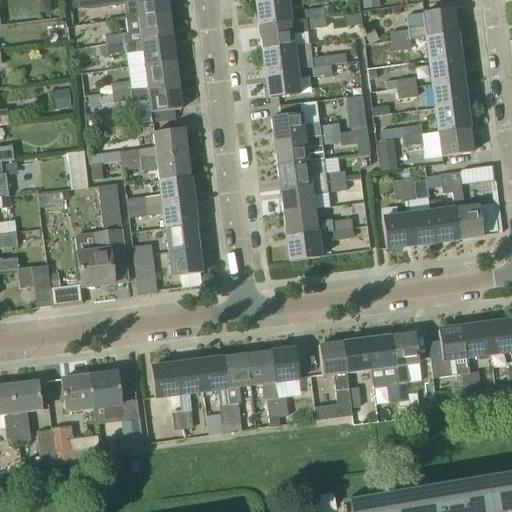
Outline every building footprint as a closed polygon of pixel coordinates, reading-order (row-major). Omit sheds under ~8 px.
[(168,13),(166,0),(87,0),(88,0),(89,9),(118,6),(123,5),(125,19),(168,13)] [(258,27),(288,23),(285,0),(278,0),(255,3),(258,27)] [(303,12),(305,21),(324,19),(333,18),(331,6),(321,7),(322,10),(303,12)] [(391,41),(410,39),(425,37),(455,33),(452,9),(422,13),(424,26),(408,28),(409,30),(389,33),(391,41)] [(103,37),(104,46),(105,46),(171,37),(168,13),(125,19),(127,34),(103,37)] [(360,26),(358,15),(345,17),(346,27),(360,26)] [(258,27),(261,51),(291,47),(290,35),(306,33),(306,31),(325,29),(324,19),(305,21),(288,23),(258,27)] [(459,57),(455,33),(425,37),(429,61),(459,57)] [(171,37),(105,46),(107,56),(107,57),(142,52),(143,65),(174,61),(171,37)] [(338,39),(318,47),(322,57),(342,50),(338,39)] [(411,48),(410,39),(391,41),(392,51),(411,48)] [(91,58),(107,56),(105,46),(104,46),(90,48),(91,58)] [(261,51),(264,75),(294,71),(291,47),(261,51)] [(345,55),(309,60),(311,69),(329,67),(346,64),(345,55)] [(462,81),(459,57),(429,61),(432,85),(462,81)] [(143,65),(146,89),(177,85),(174,61),(143,65)] [(329,67),(311,69),(312,78),(331,75),(329,67)] [(294,71),(264,75),(267,99),(297,95),(294,71)] [(395,81),(396,91),(415,88),(414,79),(395,81)] [(462,81),(432,85),(435,109),(465,105),(462,81)] [(130,82),(109,85),(110,94),(131,91),(130,82)] [(146,89),(131,91),(110,94),(99,95),(99,97),(97,97),(98,106),(113,104),(113,103),(147,99),(149,114),(180,110),(177,85),(146,89)] [(416,97),(415,88),(396,91),(397,100),(416,97)] [(346,114),(363,112),(361,97),(344,100),(346,114)] [(468,130),(465,105),(435,109),(438,133),(468,130)] [(270,118),(273,143),(339,134),(337,125),(318,128),(318,125),(301,127),(300,114),(270,118)] [(402,138),(421,135),(420,126),(379,132),(380,141),(402,138)] [(152,134),(154,148),(154,158),(186,153),(183,129),(152,134)] [(468,130),(438,133),(441,157),(471,154),(468,130)] [(348,133),(339,134),(340,143),(340,146),(354,144),(367,143),(365,131),(349,133),(348,133)] [(321,146),(340,143),(339,134),(273,143),(276,167),(323,160),(321,147),(321,146)] [(421,135),(402,138),(404,147),(423,145),(421,135)] [(392,156),(391,143),(377,144),(378,157),(392,156)] [(0,161),(13,160),(11,147),(0,148),(0,161)] [(138,150),(119,152),(120,162),(139,160),(138,150)] [(156,169),(158,181),(189,177),(186,153),(154,158),(139,160),(120,162),(122,171),(140,169),(140,171),(156,169)] [(276,167),(279,191),(344,182),(343,173),(325,175),(323,160),(276,167)] [(90,166),(92,182),(102,181),(100,165),(90,166)] [(460,173),(449,175),(451,192),(454,210),(458,240),(482,237),(478,206),(462,209),(459,183),(462,183),(460,173)] [(449,175),(439,176),(441,189),(441,193),(451,192),(449,175)] [(125,201),(126,210),(192,202),(189,177),(158,181),(160,196),(125,201)] [(411,180),(401,181),(404,201),(413,199),(411,180)] [(401,181),(392,183),(394,202),(404,201),(401,181)] [(346,191),(344,182),(279,191),(282,215),(312,211),(310,196),(346,191)] [(126,283),(127,283),(120,232),(115,186),(97,188),(103,234),(74,238),(81,289),(113,285),(110,265),(123,263),(126,283)] [(7,198),(0,198),(0,209),(9,208),(7,198)] [(164,229),(195,226),(192,202),(126,210),(128,220),(162,215),(164,229)] [(458,240),(454,210),(444,211),(429,213),(433,243),(458,240)] [(285,239),(315,234),(331,232),(330,223),(332,223),(331,220),(314,223),(312,211),(282,215),(285,239)] [(433,243),(429,213),(405,216),(409,247),(433,243)] [(385,250),(409,247),(405,216),(381,219),(385,250)] [(350,220),(332,223),(330,223),(331,232),(332,232),(351,230),(350,220)] [(0,235),(15,233),(14,222),(0,223),(0,235)] [(164,229),(167,254),(198,250),(195,226),(164,229)] [(352,239),(351,230),(332,232),(333,242),(352,239)] [(15,233),(0,235),(0,249),(17,247),(15,234),(15,233)] [(319,258),(315,234),(285,239),(288,262),(319,258)] [(150,246),(132,248),(131,248),(132,258),(151,256),(150,246)] [(198,250),(167,254),(170,277),(179,276),(181,289),(200,286),(198,274),(201,274),(198,250)] [(151,256),(132,258),(138,297),(156,294),(151,256)] [(0,272),(2,272),(16,271),(23,270),(22,264),(16,265),(16,260),(1,262),(1,260),(0,259),(0,272)] [(16,271),(19,286),(19,290),(32,288),(33,295),(49,293),(49,290),(47,275),(46,267),(23,270),(16,271)] [(58,274),(47,275),(49,290),(59,288),(58,274)] [(485,325),(489,355),(511,352),(511,340),(510,321),(485,325)] [(485,325),(461,328),(470,398),(478,397),(478,393),(479,393),(477,374),(480,373),(478,357),(489,355),(485,325)] [(470,398),(461,328),(437,331),(441,362),(452,360),(455,377),(458,376),(461,399),(470,398)] [(414,334),(389,337),(399,408),(408,407),(402,367),(418,365),(414,334)] [(397,403),(398,408),(399,408),(389,337),(365,340),(369,371),(370,371),(372,389),(386,387),(388,405),(397,403)] [(365,340),(341,343),(345,374),(369,371),(365,340)] [(321,377),(332,376),(338,419),(351,417),(350,409),(347,390),(345,374),(341,343),(317,346),(321,377)] [(293,349),(269,353),(273,383),(298,380),(293,349)] [(249,386),(261,385),(263,401),(264,401),(268,430),(279,428),(277,418),(278,418),(275,399),(273,383),(269,353),(245,356),(249,386)] [(221,359),(231,434),(240,433),(236,404),(240,404),(237,388),(249,386),(245,356),(221,359)] [(208,437),(231,434),(221,359),(197,362),(201,392),(216,391),(219,416),(205,418),(208,437)] [(197,362),(173,365),(183,440),(184,440),(182,430),(191,429),(187,394),(201,392),(197,362)] [(153,399),(168,397),(174,441),(183,440),(173,365),(149,368),(153,399)] [(88,376),(93,410),(120,407),(116,372),(88,376)] [(88,376),(60,380),(64,413),(93,410),(88,376)] [(36,383),(10,386),(17,443),(29,442),(26,414),(40,412),(36,383)] [(0,387),(0,416),(2,417),(6,444),(17,443),(10,386),(0,387)] [(357,389),(347,390),(350,409),(360,408),(357,389)] [(284,398),(275,399),(278,418),(287,417),(284,398)] [(118,447),(120,458),(142,455),(137,420),(121,422),(124,446),(118,447)] [(150,445),(162,443),(158,423),(146,425),(150,445)] [(51,432),(50,432),(55,467),(78,464),(76,452),(70,452),(67,428),(51,431),(51,432)] [(55,467),(50,432),(36,434),(41,469),(55,467)] [(139,473),(137,462),(129,463),(131,474),(139,473)] [(488,511),(511,511),(511,475),(483,480),(488,511)] [(488,511),(483,480),(411,492),(414,511),(488,511)] [(414,511),(411,492),(339,504),(340,507),(340,511),(414,511)] [(303,511),(340,511),(340,507),(335,508),(333,494),(301,499),(303,511)]
